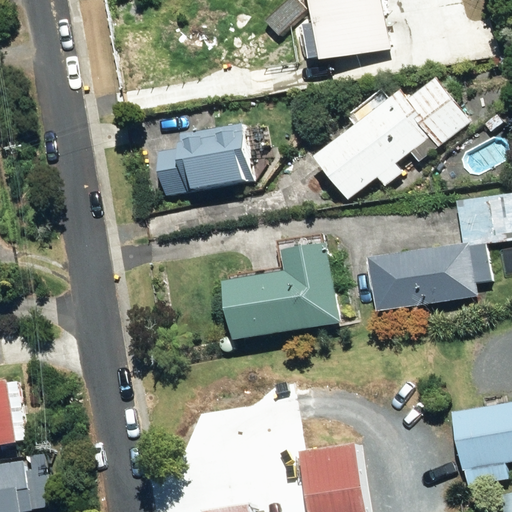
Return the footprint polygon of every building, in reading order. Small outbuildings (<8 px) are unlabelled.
[(129,0),(109,0),(113,25),(132,23),(129,0)] [(297,0),(271,25),(284,39),(313,11),(302,0),(297,0)] [(312,40),(316,63),(337,58),(338,62),(386,54),(378,3),(390,1),(389,0),(321,0),(327,38),(312,40)] [(476,0),(477,8),(498,6),(497,0),(476,0)] [(202,49),(195,10),(173,14),(179,53),(202,49)] [(511,25),(503,27),(505,49),(511,47),(511,25)] [(425,44),(431,68),(469,59),(463,34),(425,44)] [(325,161),(357,203),(385,181),(391,188),(444,147),(446,151),(481,124),(447,81),(420,102),(413,93),(325,161)] [(165,155),(172,199),(262,184),(254,136),(252,137),(250,127),(188,138),(190,150),(165,155)] [(378,263),(385,314),(485,299),(483,284),(499,282),(493,247),(511,244),(511,199),(464,206),(470,249),(378,263)] [(234,287),(244,344),(349,326),(336,248),(294,255),(297,275),(234,287)] [(236,259),(210,264),(214,284),(240,279),(236,259)] [(0,450),(27,446),(18,384),(0,386),(0,450)] [(511,406),(461,416),(470,473),(511,465),(511,406)] [(233,511),(371,511),(363,450),(311,457),(318,511),(264,511),(264,508),(233,511)] [(0,511),(41,511),(59,508),(54,471),(34,474),(33,465),(0,469),(0,511)]
